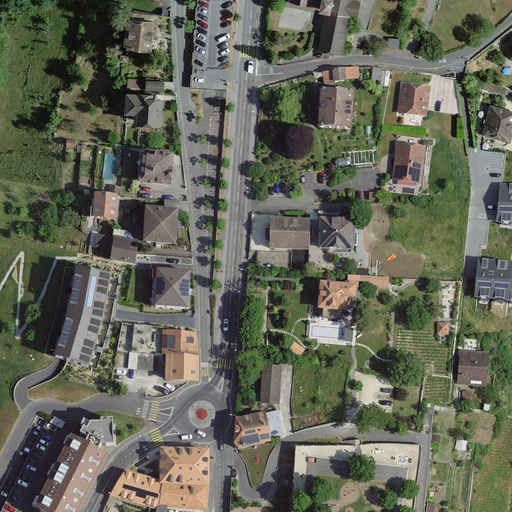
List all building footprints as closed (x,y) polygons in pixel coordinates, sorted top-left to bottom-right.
[(360,0),(289,0),(288,5),(325,12),(318,50),(342,55),(350,15),(357,16),(360,0)] [(152,13),(132,11),(131,17),(126,17),(124,46),(151,48),(154,20),(152,20),(152,13)] [(389,38),(389,48),(403,48),(403,38),(389,38)] [(322,74),(323,83),(359,78),(358,70),(322,74)] [(146,89),(147,80),(128,79),(127,88),(146,89)] [(146,89),(163,90),(164,81),(147,80),(146,89)] [(481,80),(479,88),(511,96),(511,90),(505,87),(481,80)] [(429,89),(403,86),(399,115),(426,118),(429,89)] [(352,129),(353,92),(320,91),(318,128),(352,129)] [(161,123),(162,98),(153,98),(153,93),(126,92),(125,111),(135,111),(135,122),(161,123)] [(511,110),(490,105),(484,134),(510,140),(511,132),(511,110)] [(424,148),(397,145),(395,163),(422,166),(424,148)] [(171,188),(173,155),(142,152),(139,185),(171,188)] [(422,166),(395,163),(393,181),(421,184),(422,166)] [(511,187),(501,186),(497,223),(511,224),(511,187)] [(117,197),(95,196),(93,219),(115,220),(117,197)] [(165,211),(145,210),(144,244),(175,245),(177,213),(179,213),(179,202),(165,201),(165,211)] [(310,220),(271,220),(270,250),(310,251),(310,220)] [(354,220),(318,220),(318,250),(354,250),(354,220)] [(130,248),(131,240),(96,235),(94,248),(114,250),(112,261),(136,264),(138,249),(130,248)] [(511,265),(479,262),(475,299),(511,302),(511,265)] [(111,278),(76,270),(70,314),(55,360),(90,368),(96,348),(103,321),(111,278)] [(190,273),(156,272),(155,308),(188,309),(190,273)] [(389,277),(361,277),(361,282),(369,282),(369,285),(376,285),(376,287),(388,287),(389,277)] [(346,285),(320,284),(319,309),(324,309),(324,318),(341,319),(341,311),(347,311),(347,299),(355,300),(355,287),(358,287),(358,283),(346,283),(346,285)] [(197,335),(166,333),(166,327),(123,326),(118,352),(129,352),(129,369),(158,370),(158,355),(166,355),(166,379),(198,380),(197,335)] [(461,352),(458,384),(486,387),(488,355),(461,352)] [(280,367),(263,366),(262,404),(278,404),(280,367)] [(265,414),(235,420),(234,445),(239,449),(271,442),(265,414)] [(85,446),(72,439),(35,510),(39,511),(79,511),(108,457),(97,452),(102,444),(105,445),(113,445),(113,420),(101,420),(101,424),(91,425),(87,431),(84,430),(81,435),(88,439),(85,446)] [(209,450),(161,450),(160,481),(209,480),(209,450)] [(160,481),(127,471),(113,495),(156,509),(160,481)] [(207,511),(209,480),(160,481),(156,509),(156,511),(165,511),(166,508),(207,511)]
